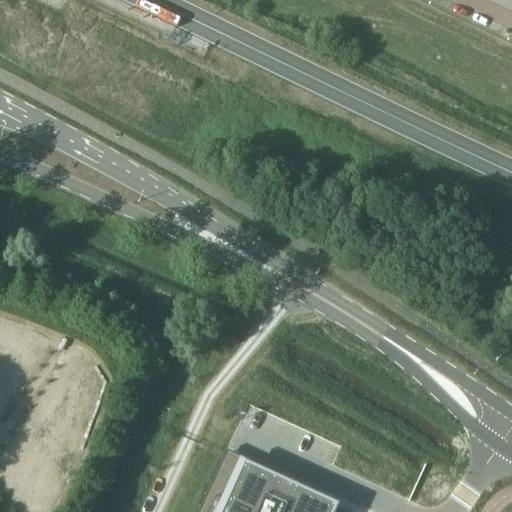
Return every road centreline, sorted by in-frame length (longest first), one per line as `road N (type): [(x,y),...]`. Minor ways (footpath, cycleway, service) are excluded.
road 1 (secondary): [(277,277),(111,163),(0,111)]
road 2 (secondary): [(0,152),(277,277)]
road 3 (secondary): [(511,425),(277,277)]
